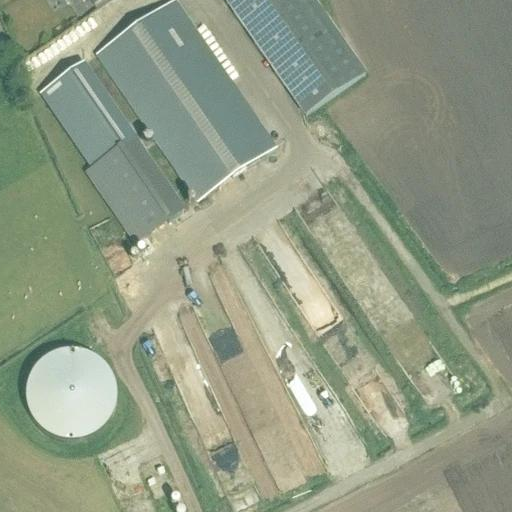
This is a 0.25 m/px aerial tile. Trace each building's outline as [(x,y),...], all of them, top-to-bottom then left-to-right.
[(106,0),(73,0),(74,1),(75,0),(88,0),(94,9),(106,0)] [(306,122),(368,79),(312,0),(225,0),(222,2),(306,122)] [(198,206),(278,150),(177,4),(97,60),(198,206)] [(135,250),(187,214),(138,143),(86,67),(39,99),(91,175),(86,179),(135,250)] [(84,228),(91,248),(111,240),(104,220),(84,228)] [(100,251),(106,268),(119,263),(114,247),(100,251)] [(343,285),(357,300),(376,281),(362,267),(343,285)] [(71,447),(75,447),(79,447),(82,446),(86,445),(89,444),(93,442),(96,440),(99,438),(102,436),(104,433),(107,430),(109,427),(111,424),(113,420),(114,417),(115,413),(116,410),(116,406),(116,402),(116,398),(116,395),(115,391),(114,388),(113,384),(111,381),(109,377),(107,374),(104,372),(102,369),(99,366),(96,364),(93,362),(89,361),(86,359),(82,358),(79,358),(75,357),(71,357),(67,357),(64,358),(60,358),(56,359),(53,361),(50,362),(46,364),(43,366),(40,369),(38,372),(35,374),(33,377),(31,381),(30,384),(28,388),(27,391),(26,395),(26,398),(26,402),(26,406),(26,410),(27,413),(28,417),(30,420),(31,424),(33,427),(35,430),(38,433),(40,436),(43,438),(46,440),(50,442),(53,444),(56,445),(60,446),(64,447),(67,447),(71,447)]
